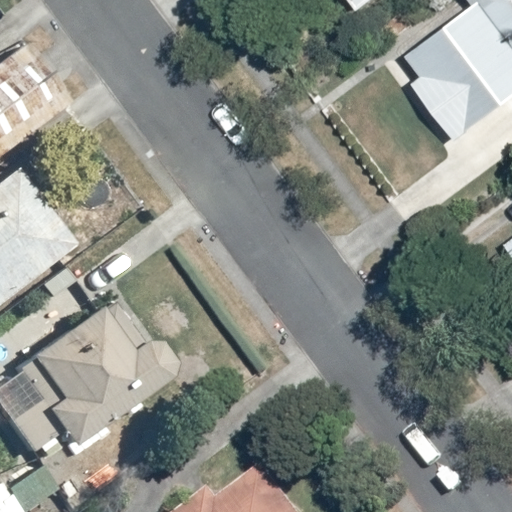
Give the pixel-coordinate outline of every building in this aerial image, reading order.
[(427,74),(418,81),(460,138),(511,99),(511,0),(473,0),(476,3),(410,52),(427,74)] [(0,152),(62,105),(16,46),(0,58),(0,152)] [(16,168),(0,180),(0,303),(76,245),(16,168)] [(111,302),(17,369),(39,401),(11,421),(32,451),(59,432),(72,450),(171,379),(172,365),(158,344),(141,345),(111,302)] [(302,511),(265,463),(219,498),(212,488),(181,511),(302,511)] [(0,511),(18,511),(3,483),(0,484),(0,511)]
